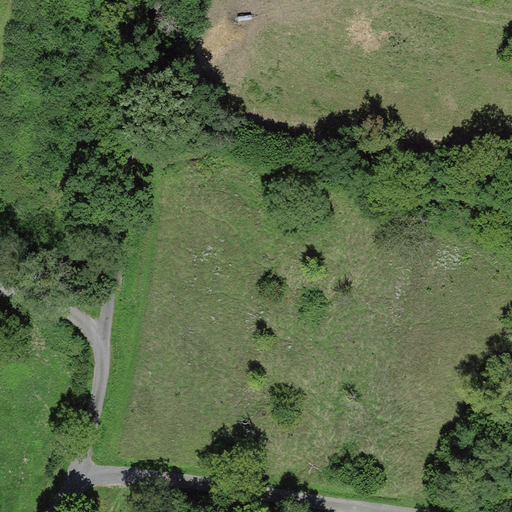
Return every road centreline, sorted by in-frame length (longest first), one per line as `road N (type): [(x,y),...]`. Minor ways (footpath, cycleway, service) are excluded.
road 1 (track): [(89,467),(104,285),(153,0)]
road 2 (track): [(69,511),(89,467),(387,511)]
